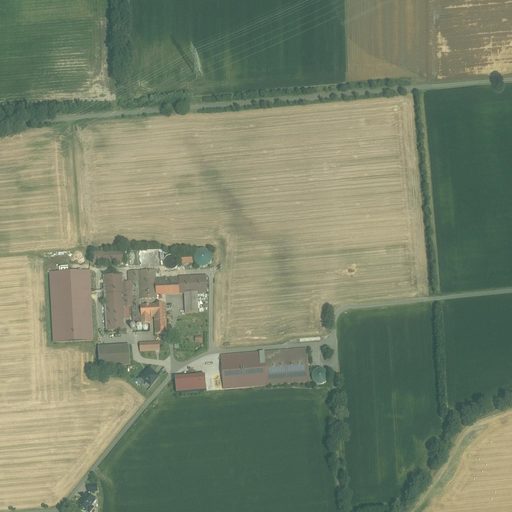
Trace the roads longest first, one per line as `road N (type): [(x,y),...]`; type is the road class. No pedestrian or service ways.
road 1 (unclassified): [(511,79),(0,125)]
road 2 (unclassified): [(334,343),(190,360),(66,503),(42,511)]
road 3 (unclassified): [(511,291),(343,308),(334,343)]
road 4 (unclassified): [(334,343),(341,511)]
road 5 (track): [(70,119),(78,242)]
